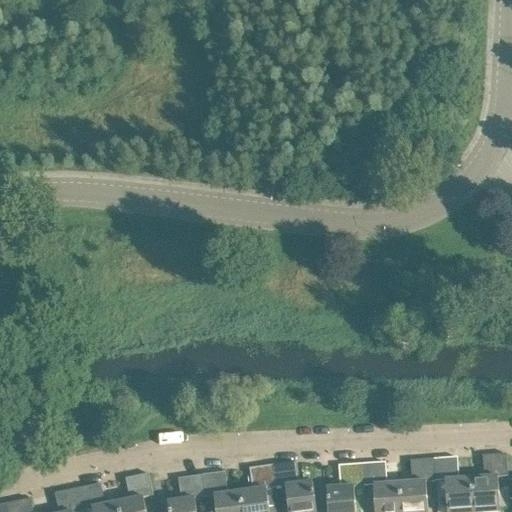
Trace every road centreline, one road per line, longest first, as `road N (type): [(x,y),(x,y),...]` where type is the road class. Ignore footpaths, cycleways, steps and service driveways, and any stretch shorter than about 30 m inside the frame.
road 1 (tertiary): [(0,194),(136,196),(324,221),(412,216),(452,192),(490,150),(505,111),(506,0)]
road 2 (residential): [(511,433),(207,445),(0,483)]
